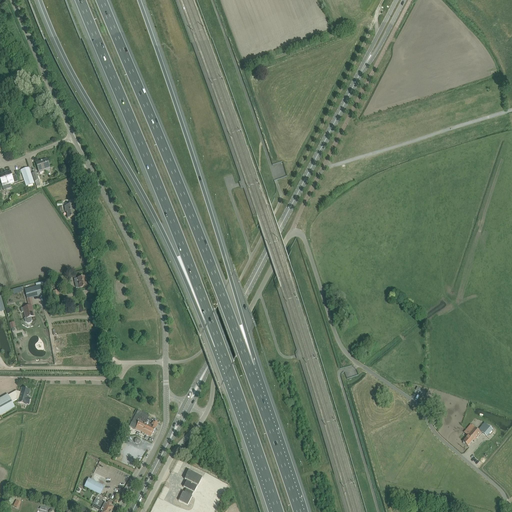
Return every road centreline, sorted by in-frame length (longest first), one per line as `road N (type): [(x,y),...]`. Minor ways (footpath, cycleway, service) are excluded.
road 1 (unclassified): [(164,363),(161,315),(12,0)]
road 2 (motorway): [(249,367),(100,0)]
road 3 (motorway): [(40,0),(218,346)]
road 4 (primary): [(187,404),(366,63)]
road 5 (motorway): [(249,367),(230,277),(139,0)]
road 6 (motorway): [(78,0),(218,346)]
road 7 (unclassified): [(506,511),(498,493),(434,435),(412,400),(342,347),(305,241),(290,232)]
road 8 (track): [(124,363),(110,353),(80,152)]
road 9 (unclassified): [(205,414),(213,379),(290,232)]
road 10 (motorway): [(218,346),(276,511)]
road 11 (motorway): [(298,511),(249,367)]
road 12 (unknown): [(114,360),(109,380),(0,380)]
road 13 (unclassified): [(123,511),(160,433),(166,396)]
road 14 (primary): [(131,511),(187,404)]
